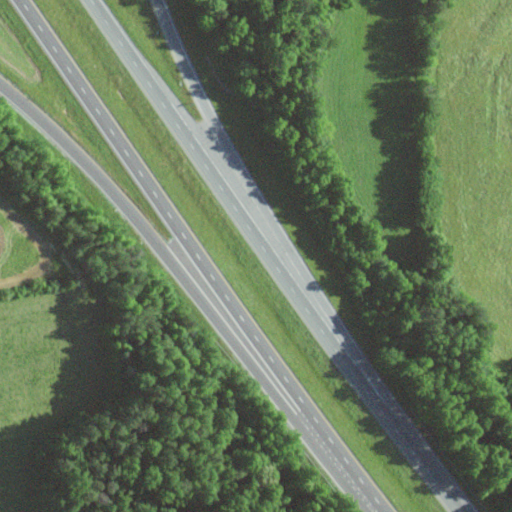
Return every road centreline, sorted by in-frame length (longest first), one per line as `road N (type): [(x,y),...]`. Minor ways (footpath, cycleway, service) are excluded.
road 1 (trunk): [(18,0),(222,297),(394,511)]
road 2 (trunk): [(471,511),(111,0)]
road 3 (trunk): [(0,80),(261,345)]
road 4 (trunk): [(317,295),(171,34),(161,0)]
